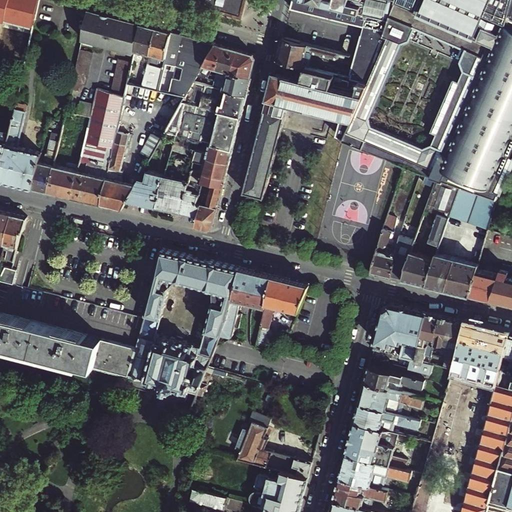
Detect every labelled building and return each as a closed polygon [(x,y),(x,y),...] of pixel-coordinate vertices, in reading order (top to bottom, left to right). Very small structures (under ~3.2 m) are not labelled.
[(171,0),(241,18),(245,0),(171,0)] [(368,14),(311,0),(294,0),(292,7),(365,26),(368,14)] [(511,0),(311,0),(368,14),(390,20),(384,39),(369,82),(352,117),(344,133),(439,175),(460,183),(498,198),(511,165),(511,0)] [(88,9),(82,39),(135,53),(136,48),(141,23),(88,9)] [(365,26),(363,34),(384,39),(390,20),(368,14),(365,26)] [(151,52),(156,27),(141,23),(136,48),(151,52)] [(158,90),(171,31),(156,27),(151,52),(148,64),(155,65),(150,84),(147,84),(146,88),(158,90)] [(321,35),(292,28),(290,37),(319,45),(321,35)] [(215,43),(171,31),(158,90),(185,97),(194,82),(197,76),(215,43)] [(369,82),(384,39),(363,34),(353,72),(355,73),(354,78),(369,82)] [(285,36),(279,59),(304,66),(307,51),(311,52),(312,53),(338,60),(340,59),(340,56),(346,58),(347,53),(285,36)] [(355,44),(326,36),(323,46),(352,54),(355,44)] [(276,38),(271,57),(277,59),(282,39),(276,38)] [(221,56),(224,46),(215,43),(197,76),(203,77),(208,67),(215,68),(218,55),(221,56)] [(215,68),(218,69),(220,59),(234,63),(235,60),(254,65),(256,58),(253,54),(224,46),(221,56),(218,55),(215,68)] [(79,51),(72,83),(85,86),(92,53),(79,51)] [(128,84),(133,62),(119,59),(111,91),(126,95),(128,84)] [(220,59),(218,69),(228,72),(251,78),(254,65),(235,60),(234,63),(220,59)] [(279,59),(245,191),(266,196),(290,101),(352,117),(369,82),(354,78),(304,66),(279,59)] [(246,96),(251,78),(228,72),(227,76),(217,74),(216,78),(215,80),(212,80),(212,82),(224,86),(223,89),(246,96)] [(246,96),(223,89),(194,82),(185,97),(183,101),(241,116),(246,96)] [(126,95),(114,148),(102,204),(122,209),(127,200),(139,178),(130,176),(128,182),(122,181),(124,172),(121,172),(137,96),(180,106),(183,101),(185,97),(158,90),(146,88),(128,84),(126,95)] [(114,148),(126,95),(111,91),(98,88),(94,104),(91,117),(85,141),(93,143),(107,147),(114,148)] [(80,101),(78,114),(91,117),(94,104),(80,101)] [(241,116),(183,101),(180,106),(166,130),(177,133),(233,148),(241,116)] [(15,109),(10,133),(0,176),(0,179),(34,187),(40,161),(42,152),(18,146),(26,112),(15,109)] [(0,176),(10,133),(0,130),(0,176)] [(196,153),(195,155),(206,158),(206,157),(230,163),(233,148),(177,133),(175,142),(187,146),(188,146),(194,148),(194,151),(196,153)] [(89,162),(93,143),(85,141),(81,161),(79,170),(85,172),(87,162),(89,162)] [(175,142),(173,149),(188,153),(190,148),(188,146),(187,146),(175,142)] [(102,204),(114,148),(107,147),(102,166),(89,162),(87,162),(85,172),(79,170),(73,197),(102,204)] [(44,162),(40,161),(34,187),(49,191),(56,156),(46,153),(44,162)] [(206,158),(195,155),(193,163),(196,164),(197,161),(204,163),(202,171),(226,177),(230,163),(206,157),(206,158)] [(56,156),(49,191),(73,197),(79,170),(81,161),(56,156)] [(166,174),(158,206),(183,211),(188,186),(190,178),(190,175),(168,169),(166,174)] [(208,183),(223,187),(226,177),(202,171),(192,169),(191,174),(201,177),(200,180),(197,180),(196,182),(202,184),(203,181),(208,183)] [(127,200),(158,206),(166,174),(150,170),(147,180),(139,178),(127,200)] [(439,175),(428,207),(450,216),(451,213),(460,183),(439,175)] [(183,211),(199,215),(202,203),(200,202),(197,201),(198,198),(202,184),(196,182),(194,181),(192,187),(188,186),(183,211)] [(200,202),(202,203),(202,202),(206,203),(210,187),(207,186),(208,183),(203,181),(202,184),(198,198),(201,199),(200,202)] [(202,202),(202,203),(199,215),(196,226),(209,229),(213,227),(223,187),(208,183),(207,186),(210,187),(206,203),(202,202)] [(408,264),(404,277),(428,283),(447,225),(448,222),(450,216),(428,207),(425,219),(408,264)] [(13,213),(0,209),(0,262),(0,263),(2,258),(6,242),(13,213)] [(28,216),(13,213),(6,242),(18,245),(22,228),(24,229),(28,216)] [(450,216),(448,222),(454,224),(457,215),(451,213),(450,216)] [(403,234),(401,233),(399,238),(394,260),(396,260),(392,274),(404,277),(408,264),(425,219),(410,214),(403,234)] [(492,216),(488,231),(493,232),(497,217),(492,216)] [(447,225),(428,283),(455,290),(470,294),(480,261),(487,235),(454,224),(448,222),(447,225)] [(399,238),(401,233),(395,249),(388,247),(395,231),(384,227),(373,270),(392,274),(396,260),(394,260),(399,238)] [(511,232),(510,240),(502,266),(492,299),(511,303),(511,232)] [(480,261),(470,294),(492,299),(502,266),(510,240),(488,233),(487,235),(480,261)] [(212,260),(164,248),(147,313),(162,317),(170,288),(176,282),(177,279),(206,286),(212,260)] [(14,261),(2,258),(0,263),(0,264),(0,265),(6,267),(12,269),(12,268),(14,261)] [(243,267),(212,260),(206,286),(215,288),(236,293),(243,267)] [(6,267),(1,278),(0,280),(13,284),(17,270),(12,268),(12,269),(6,267)] [(275,274),(243,267),(236,293),(230,315),(216,347),(231,340),(232,336),(233,336),(235,336),(235,335),(237,327),(242,328),(245,314),(241,313),(242,310),(253,313),(256,303),(267,306),(275,274)] [(311,283),(275,274),(267,306),(264,316),(257,346),(269,348),(270,347),(274,334),(270,328),(275,308),(282,310),(284,305),(301,309),(311,283)] [(236,293),(215,288),(214,291),(215,301),(202,346),(158,334),(156,339),(141,335),(138,346),(131,373),(131,374),(146,378),(145,379),(148,380),(149,381),(156,383),(158,382),(159,383),(158,384),(159,384),(162,390),(170,392),(174,389),(175,389),(175,387),(177,388),(178,389),(184,391),(186,390),(189,391),(189,390),(198,392),(209,366),(212,358),(216,347),(230,315),(236,293)] [(256,303),(253,313),(264,316),(267,306),(256,303)] [(428,311),(392,303),(384,307),(376,340),(390,344),(391,339),(395,340),(404,342),(401,355),(411,358),(408,367),(431,373),(434,364),(424,361),(416,359),(428,311)] [(138,346),(0,311),(0,340),(131,373),(138,346)] [(441,314),(428,311),(416,359),(424,361),(425,353),(431,355),(433,345),(441,314)] [(162,317),(147,313),(141,335),(156,339),(158,334),(162,317)] [(458,352),(466,320),(441,314),(433,345),(445,348),(442,357),(446,358),(444,366),(453,368),(454,367),(454,364),(458,352)] [(454,364),(454,367),(498,379),(502,364),(505,354),(511,331),(500,328),(466,320),(458,352),(454,364)] [(511,355),(505,354),(502,364),(509,366),(511,355)] [(250,368),(212,358),(209,366),(247,376),(250,368)] [(369,364),(365,380),(400,389),(402,379),(404,379),(404,382),(423,387),(425,378),(369,364)] [(506,378),(509,366),(502,364),(498,379),(497,383),(504,385),(506,378)] [(486,511),(490,500),(511,419),(511,379),(506,378),(504,385),(497,383),(461,511),(486,511)] [(365,380),(359,402),(398,412),(401,400),(405,401),(423,406),(425,396),(400,389),(365,380)] [(359,402),(355,420),(393,430),(395,420),(419,427),(422,418),(402,413),(398,412),(359,402)] [(511,419),(490,500),(511,506),(511,419)] [(393,430),(355,420),(346,451),(392,463),(406,467),(408,458),(393,454),(399,431),(393,430)] [(285,511),(299,511),(313,461),(265,448),(270,438),(266,436),(270,427),(254,421),(239,458),(263,465),(261,473),(259,474),(256,485),(257,487),(259,487),(258,491),(256,492),(254,492),(252,494),(251,496),(251,499),(252,501),(253,503),(255,504),(265,507),(285,511)] [(346,451),(340,475),(382,486),(382,484),(385,483),(387,477),(385,474),(386,472),(410,478),(413,469),(406,467),(392,463),(346,451)] [(418,463),(417,470),(423,472),(425,465),(418,463)] [(382,486),(340,475),(334,497),(371,507),(374,496),(387,499),(390,488),(382,486)] [(184,498),(191,500),(205,504),(237,511),(240,511),(242,511),(244,501),(189,486),(184,498)] [(388,511),(371,507),(334,497),(330,511),(388,511)] [(189,507),(191,500),(184,498),(181,505),(189,507)]
